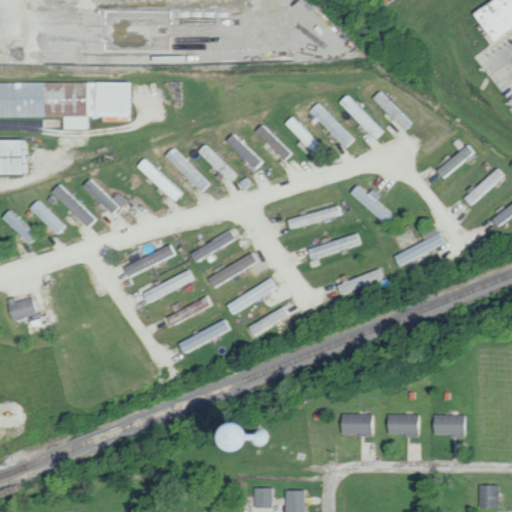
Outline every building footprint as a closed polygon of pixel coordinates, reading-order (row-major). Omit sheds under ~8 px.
[(511,0),(487,0),(469,12),(489,42),(511,26),(511,0)] [(131,81),(0,82),(0,116),(62,116),(62,129),(90,129),(90,116),(101,116),(101,120),(131,120),(131,81)] [(309,110),(345,148),(355,138),(319,100),(309,110)] [(353,117),(362,126),(371,116),(361,107),(353,117)] [(325,146),(291,115),(283,124),(317,155),(325,146)] [(255,130),(283,161),(292,153),(264,122),(255,130)] [(262,158),(233,131),(225,140),(254,168),(262,158)] [(0,174),(28,173),(27,139),(0,139),(0,174)] [(238,173),(205,143),(196,152),(229,182),(238,173)] [(434,171),(442,180),(472,154),(464,145),(434,171)] [(211,181),(173,146),(163,156),(202,192),(211,181)] [(137,164),(173,203),(183,193),(147,155),(137,164)] [(505,176),(498,166),(461,196),(469,206),(505,176)] [(81,185),(111,214),(125,199),(118,192),(113,198),(90,176),(81,185)] [(87,227),(96,217),(60,182),(51,192),(87,227)] [(29,208),(57,233),(66,224),(38,198),(29,208)] [(511,202),(490,219),(496,227),(511,214),(511,202)] [(286,218),(288,228),(339,215),(337,206),(286,218)] [(29,243),(38,233),(10,207),(1,217),(29,243)] [(419,234),(423,241),(392,255),(397,265),(445,242),(437,226),(419,234)] [(235,240),(230,230),(188,252),(194,261),(235,240)] [(306,249),(309,259),(339,250),(336,239),(306,249)] [(122,265),(126,276),(177,254),(172,244),(122,265)] [(255,261),(249,252),(207,279),(212,288),(255,261)] [(196,279),(191,268),(141,292),(145,302),(196,279)] [(277,288),(271,277),(225,304),(230,314),(277,288)] [(164,317),(169,326),(214,304),(209,295),(164,317)] [(12,321),(36,313),(31,296),(16,301),(14,296),(5,299),(12,321)] [(252,336),(287,317),(281,307),(246,326),(252,336)] [(232,328),(227,318),(176,342),(181,353),(232,328)] [(370,435),(370,413),(340,412),(339,434),(370,435)] [(418,414),(387,413),(386,434),(418,435),(418,414)] [(465,435),(465,414),(433,414),(433,435),(465,435)] [(499,485),(480,484),(480,507),(499,508),(499,485)] [(271,487),(254,487),(254,507),(271,507),(271,487)] [(303,511),(303,489),(284,490),(284,511),(303,511)]
